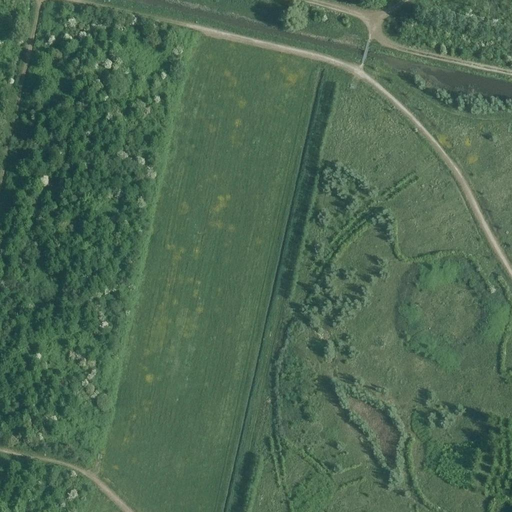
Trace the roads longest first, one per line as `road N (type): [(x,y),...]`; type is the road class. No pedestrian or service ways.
road 1 (track): [(71,0),(357,71)]
road 2 (track): [(511,273),(451,162),(357,71)]
road 3 (track): [(373,21),(380,39),(403,50),(511,73)]
